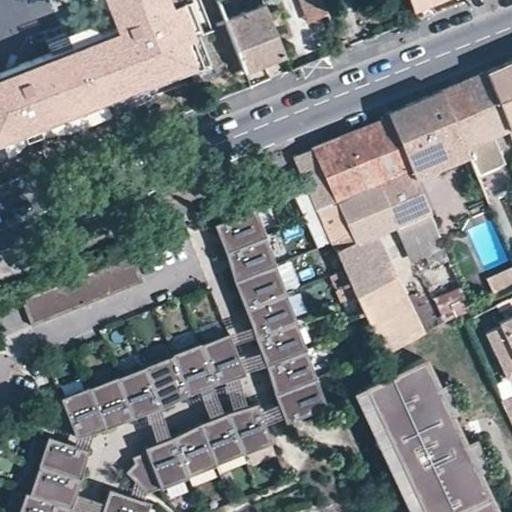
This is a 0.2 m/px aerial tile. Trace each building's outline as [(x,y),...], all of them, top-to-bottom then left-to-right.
[(188,0),(105,0),(116,27),(98,34),(42,56),(0,71),(0,142),(55,122),(57,127),(73,121),(71,115),(135,90),(178,73),(203,64),(193,37),(202,33),(188,0)] [(297,0),(306,22),(327,15),(321,0),(297,0)] [(433,0),(408,0),(412,9),(433,0)] [(271,12),(232,27),(252,79),(291,63),(271,12)] [(37,43),(42,56),(98,34),(80,26),(37,43)] [(193,37),(203,64),(178,73),(183,85),(216,71),(202,33),(193,37)] [(511,78),(505,62),(470,77),(495,135),(503,153),(511,148),(511,78)] [(495,135),(470,77),(439,91),(462,146),(476,177),(498,167),(486,139),(495,135)] [(71,115),(73,121),(81,124),(139,101),(135,90),(71,115)] [(388,117),(410,168),(462,146),(439,91),(386,111),(388,117)] [(310,149),(335,201),(378,184),(395,224),(428,211),(410,168),(388,117),(310,149)] [(0,155),(56,134),(57,127),(55,122),(0,142),(0,155)] [(329,242),(355,297),(396,277),(376,233),(355,242),(335,201),(310,149),(290,157),(293,162),(304,187),(317,215),(329,242)] [(355,242),(376,233),(395,224),(378,184),(335,201),(355,242)] [(291,193),(304,220),(317,215),(304,187),(291,193)] [(254,207),(213,223),(224,251),(264,236),(265,235),(254,207)] [(444,248),(428,211),(395,224),(411,261),(444,248)] [(317,215),(304,220),(317,247),(329,242),(317,215)] [(264,236),(224,251),(232,280),(275,263),(264,236)] [(118,260),(129,287),(143,282),(132,255),(118,260)] [(104,265),(115,293),(129,287),(118,260),(104,265)] [(494,296),(511,287),(511,263),(485,277),(494,296)] [(275,264),(232,280),(243,297),(240,298),(244,308),(285,292),(285,291),(275,264)] [(90,271),(101,298),(115,293),(104,265),(90,271)] [(76,276),(87,303),(101,298),(90,271),(76,276)] [(62,282),(73,309),(87,303),(76,276),(62,282)] [(396,277),(355,297),(381,354),(422,333),(396,277)] [(49,287),(59,315),(73,309),(62,282),(49,287)] [(445,293),(455,317),(460,314),(470,309),(460,285),(445,293)] [(35,292),(45,320),(59,315),(49,287),(35,292)] [(20,298),(31,326),(45,320),(35,292),(20,298)] [(285,292),(244,308),(249,321),(255,336),(296,320),(285,292)] [(486,332),(505,371),(511,368),(511,315),(499,322),(500,325),(486,332)] [(255,336),(253,336),(265,365),(305,348),(306,348),(295,320),(255,336)] [(215,382),(244,374),(228,332),(200,343),(215,382)] [(187,393),(215,382),(200,343),(199,341),(171,353),(171,354),(187,393)] [(305,348),(265,365),(273,393),(315,377),(316,377),(305,348)] [(187,393),(171,354),(144,366),(144,367),(160,407),(187,393)] [(495,511),(462,442),(458,444),(452,432),(456,430),(423,358),(363,387),(421,511),(495,511)] [(145,412),(160,407),(144,367),(116,378),(132,417),(145,412)] [(104,428),(103,428),(121,418),(122,420),(132,417),(116,378),(116,376),(88,387),(60,398),(75,436),(104,428)] [(315,377),(273,393),(283,410),(280,411),(284,422),(285,421),(326,405),(315,377)] [(511,396),(501,402),(511,425),(511,396)] [(270,442),(255,402),(226,411),(242,451),(243,453),(270,442)] [(242,451),(226,411),(198,422),(214,462),(242,451)] [(214,462),(198,422),(171,435),(186,474),(215,463),(214,462)] [(80,478),(87,449),(46,435),(36,464),(37,464),(27,492),(23,491),(16,511),(68,511),(70,507),(73,488),(76,488),(80,478)] [(186,474),(171,435),(143,446),(145,450),(159,487),(187,476),(186,474)] [(159,487),(145,450),(131,456),(134,462),(124,471),(145,492),(159,487)] [(146,511),(150,502),(108,488),(103,501),(99,511),(146,511)]
